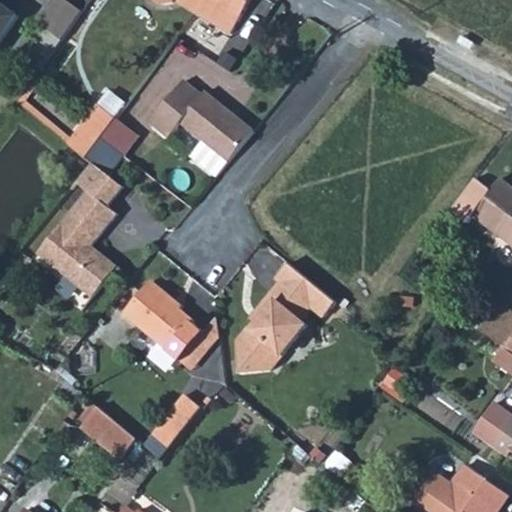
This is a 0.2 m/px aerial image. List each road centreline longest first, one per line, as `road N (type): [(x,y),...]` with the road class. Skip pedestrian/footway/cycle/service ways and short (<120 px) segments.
road 1 (residential): [(378,18),(220,213),(215,245)]
road 2 (residential): [(378,18),(511,95)]
